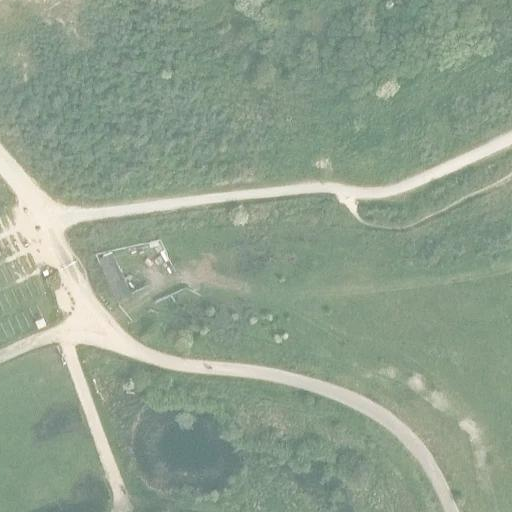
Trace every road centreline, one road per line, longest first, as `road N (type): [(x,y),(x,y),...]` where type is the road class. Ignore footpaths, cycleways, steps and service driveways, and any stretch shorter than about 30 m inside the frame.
road 1 (unclassified): [(449,511),(417,451),(369,410),(254,371),(171,362),(136,349),(93,306)]
road 2 (unknown): [(511,174),(404,226),(371,224),(335,190)]
